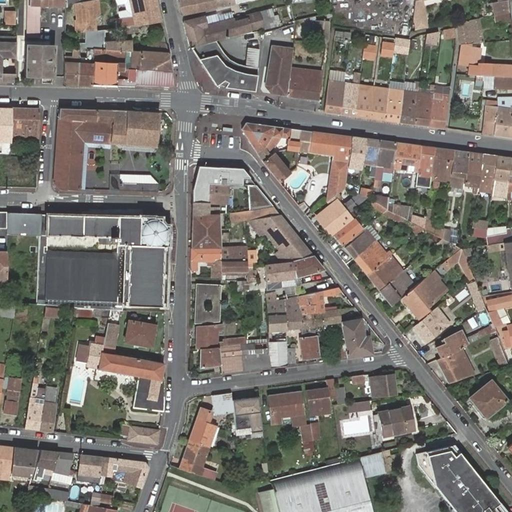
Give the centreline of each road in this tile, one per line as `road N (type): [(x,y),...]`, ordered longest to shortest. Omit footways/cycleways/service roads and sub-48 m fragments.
road 1 (tertiary): [(511,148),(187,101)]
road 2 (residential): [(405,351),(250,159),(184,150)]
road 3 (residential): [(179,388),(405,351)]
road 4 (residential): [(511,485),(405,351)]
road 5 (residential): [(182,221),(179,388)]
road 6 (residential): [(0,434),(160,463)]
road 7 (residential): [(44,200),(155,200),(182,221)]
road 8 (tertiary): [(51,94),(187,101)]
